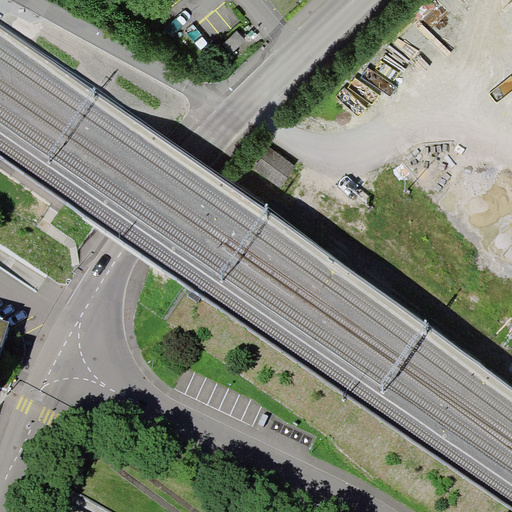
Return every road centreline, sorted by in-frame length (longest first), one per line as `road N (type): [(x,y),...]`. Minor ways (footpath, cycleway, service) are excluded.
road 1 (residential): [(296,56),(139,227),(65,359)]
road 2 (residential): [(358,511),(65,359)]
road 3 (residential): [(65,359),(22,443),(0,509)]
